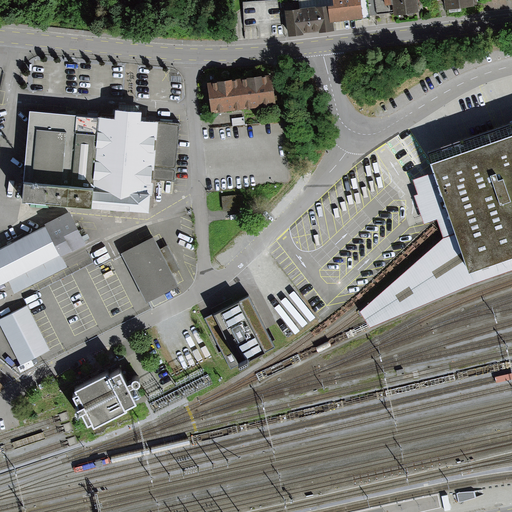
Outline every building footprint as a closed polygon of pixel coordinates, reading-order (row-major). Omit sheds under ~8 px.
[(320,0),(323,21),(360,17),(357,0),(320,0)] [(391,0),(394,16),(415,14),(412,0),(391,0)] [(443,0),(444,9),(472,6),(470,0),(443,0)] [(283,9),(286,35),(323,31),(321,5),(283,9)] [(273,74),(209,81),(210,99),(212,112),(277,106),(273,74)] [(176,122),(33,109),(25,198),(147,209),(150,177),(171,179),(176,122)] [(511,118),(425,149),(428,158),(511,128),(511,118)] [(433,172),(455,234),(466,269),(511,253),(511,128),(428,158),(433,172)] [(455,234),(433,172),(412,179),(417,194),(414,196),(424,224),(437,220),(443,238),(455,234)] [(243,196),(223,199),(225,212),(245,210),(243,196)] [(69,214),(0,248),(0,282),(82,242),(69,214)] [(511,253),(466,269),(455,234),(443,238),(359,310),(360,313),(368,325),(369,327),(472,282),(511,268),(511,253)] [(122,255),(146,304),(178,288),(154,239),(122,255)] [(248,295),(205,318),(231,368),(240,363),(249,359),(274,346),(248,295)] [(26,305),(0,318),(0,326),(18,364),(48,350),(26,305)] [(92,421),(94,425),(128,408),(127,406),(137,401),(130,386),(134,384),(136,385),(138,384),(139,383),(140,382),(140,381),(140,378),(139,377),(137,376),(134,376),(133,377),(132,378),(131,379),(127,381),(120,368),(108,374),(107,371),(75,387),(77,391),(72,393),(79,406),(76,407),(75,409),(75,410),(76,412),(78,413),(79,413),(82,412),(88,424),(92,421)] [(475,497),(474,489),(458,492),(459,500),(475,497)]
